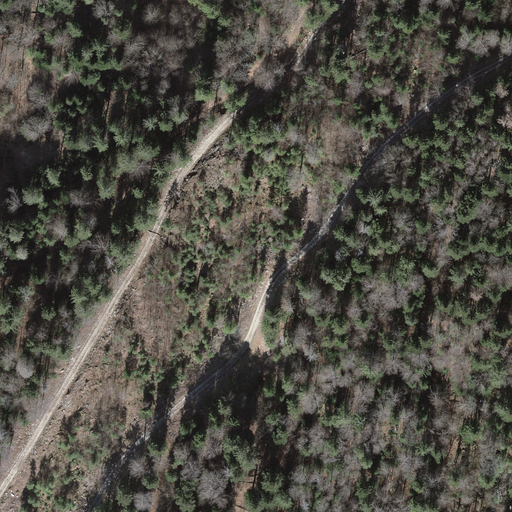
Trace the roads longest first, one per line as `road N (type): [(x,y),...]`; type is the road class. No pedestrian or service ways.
road 1 (track): [(90,511),(143,434),(238,349),(272,269),(300,249),(373,153),(431,100),(511,48)]
road 2 (track): [(344,0),(326,12),(279,77),(191,155),(0,485)]
road 3 (track): [(0,273),(122,195),(158,141),(285,39),(306,0)]
